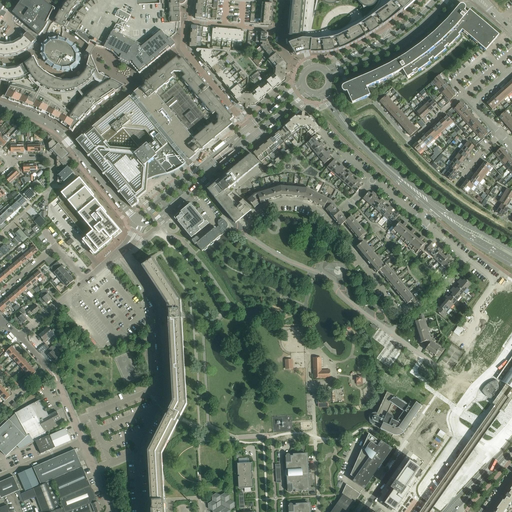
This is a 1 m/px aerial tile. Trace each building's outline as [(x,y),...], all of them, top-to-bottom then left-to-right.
[(43,32),(51,17),(55,9),(42,0),(21,0),(13,13),(39,36),(42,33),(42,32),(43,32)] [(178,28),(180,28),(180,23),(179,1),(179,0),(68,0),(64,4),(54,23),(55,23),(55,24),(58,25),(59,26),(59,25),(60,26),(63,27),(63,28),(66,29),(66,30),(67,30),(71,32),(75,34),(76,35),(88,45),(96,47),(104,49),(109,51),(112,53),(118,58),(120,60),(120,61),(129,66),(130,64),(132,66),(139,75),(148,67),(160,57),(169,50),(171,48),(171,49),(175,45),(170,39),(176,35),(177,28),(178,28)] [(289,45),(296,57),(297,56),(298,56),(300,55),(301,55),(302,54),(303,54),(304,54),(305,54),(306,54),(307,54),(309,54),(315,54),(317,54),(321,54),(324,54),(326,53),(329,53),(332,52),(335,52),(336,51),(339,51),(341,50),(344,49),(347,48),(349,47),(351,46),(357,43),(359,42),(365,38),(368,37),(371,35),(375,32),(380,29),(383,27),(386,25),(392,20),(395,18),(398,15),(403,11),(404,12),(416,0),(291,0),(288,36),(290,36),(289,45)] [(406,54),(403,56),(389,65),(372,73),(344,85),(343,86),(342,87),(342,88),(342,89),(342,90),(342,91),(343,91),(343,92),(344,92),(345,92),(346,92),(347,92),(352,104),(370,96),(366,88),(377,83),(394,75),(402,70),(407,78),(416,72),(430,62),(429,61),(433,58),(434,59),(445,50),(444,48),(448,45),(449,46),(460,36),(458,35),(462,30),(486,51),(499,35),(470,10),(467,13),(464,11),(465,9),(465,8),(465,7),(465,6),(464,5),(463,5),(462,5),(461,5),(460,5),(459,6),(448,19),(449,20),(447,23),(445,21),(435,32),(436,33),(433,35),(432,34),(421,44),(418,46),(406,54)] [(0,56),(5,58),(18,56),(29,50),(37,41),(27,33),(21,40),(13,44),(5,45),(0,44),(0,56)] [(80,65),(80,55),(75,47),(68,41),(59,38),(54,38),(50,39),(42,45),(41,53),(42,59),(47,64),(54,70),(63,74),(73,73),(80,65)] [(257,50),(260,54),(269,46),(267,43),(262,43),(262,45),(257,50)] [(269,46),(260,54),(264,58),(272,50),(269,46)] [(272,50),(264,58),(267,62),(277,54),(277,53),(276,54),(272,50)] [(201,58),(204,61),(213,53),(212,52),(208,51),(206,54),(205,54),(204,53),(204,54),(204,55),(202,57),(201,58)] [(213,53),(204,61),(207,65),(216,57),(213,53)] [(277,54),(267,62),(271,65),(280,58),(277,54)] [(39,68),(34,56),(32,58),(27,62),(25,64),(30,73),(20,79),(10,81),(9,86),(8,93),(1,98),(9,101),(15,103),(23,105),(23,106),(29,108),(29,107),(33,109),(36,111),(42,114),(42,113),(46,115),(49,117),(54,120),(55,120),(58,122),(62,124),(61,124),(66,128),(67,127),(70,130),(73,133),(76,128),(87,116),(88,117),(91,113),(90,113),(92,110),(93,111),(96,108),(95,107),(96,106),(99,104),(99,105),(103,103),(102,102),(105,100),(105,101),(109,98),(108,97),(111,96),(111,97),(115,94),(114,93),(123,87),(105,78),(105,77),(105,76),(104,75),(103,74),(102,74),(101,74),(100,75),(99,74),(92,57),(92,56),(91,56),(91,55),(90,56),(90,57),(87,68),(85,73),(79,79),(72,82),(64,82),(58,80),(49,76),(42,71),(39,68)] [(216,57),(207,65),(210,69),(211,68),(220,61),(219,61),(216,57)] [(138,90),(134,93),(169,135),(176,130),(178,133),(172,138),(188,158),(190,160),(193,163),(193,164),(194,164),(194,165),(194,166),(195,166),(195,167),(196,167),(196,168),(197,168),(197,169),(198,169),(199,170),(200,170),(201,170),(201,171),(202,171),(203,171),(204,171),(205,171),(205,172),(206,172),(206,171),(207,171),(208,171),(209,171),(210,171),(211,171),(211,170),(212,170),(213,170),(213,169),(214,169),(215,168),(216,167),(217,166),(217,165),(218,165),(218,164),(217,163),(215,160),(214,159),(213,159),(212,159),(211,159),(210,159),(210,158),(209,158),(209,157),(202,149),(232,124),(231,122),(230,121),(231,120),(233,119),(182,58),(180,60),(179,61),(178,60),(177,58),(171,63),(168,65),(167,66),(160,72),(159,73),(156,75),(154,77),(151,79),(150,80),(146,83),(145,84),(139,89),(138,90)] [(280,58),(271,65),(274,69),(283,62),(280,58)] [(0,79),(8,81),(10,81),(20,79),(30,73),(25,64),(27,62),(26,61),(16,67),(8,68),(0,66),(0,79)] [(211,68),(214,72),(223,65),(220,61),(211,68)] [(285,66),(286,65),(283,62),(274,69),(275,71),(278,71),(281,69),(286,69),(286,67),(285,66)] [(223,65),(214,72),(218,76),(226,69),(223,65)] [(226,69),(218,76),(221,80),(230,73),(226,69)] [(278,72),(275,72),(274,74),(281,83),(285,80),(284,79),(285,78),(285,76),(281,75),(278,72)] [(230,73),(221,80),(224,84),(233,77),(230,73)] [(274,74),(270,77),(278,86),(281,83),(274,74)] [(439,75),(432,82),(435,86),(442,80),(440,78),(441,77),(439,75)] [(233,77),(224,84),(227,88),(236,80),(233,77)] [(266,80),(265,80),(273,89),(273,90),(278,86),(270,77),(266,80)] [(227,88),(231,92),(240,84),(236,80),(227,88)] [(265,80),(262,83),(269,92),(273,89),(265,80)] [(442,80),(435,86),(439,90),(446,83),(445,81),(444,82),(442,80)] [(262,83),(258,86),(265,95),(269,92),(262,83)] [(446,83),(439,90),(442,94),(449,88),(447,85),(448,84),(446,83)] [(231,92),(230,92),(233,97),(243,89),(239,85),(240,85),(240,84),(231,92)] [(504,88),(502,90),(508,97),(511,93),(505,85),(503,87),(504,88)] [(258,87),(254,90),(262,99),(266,96),(265,95),(258,86),(257,86),(258,87)] [(449,88),(442,94),(445,97),(453,91),(452,89),(451,90),(449,88)] [(243,89),(233,97),(236,101),(246,93),(243,89)] [(254,90),(250,93),(258,102),(262,99),(254,90)] [(499,91),(497,92),(504,100),(508,97),(502,90),(499,92),(499,91)] [(453,91),(445,97),(449,101),(456,95),(454,93),(454,92),(453,91)] [(496,94),(494,96),(500,103),(504,100),(497,92),(496,94)] [(76,141),(132,208),(186,164),(186,163),(187,162),(190,160),(172,138),(178,133),(176,130),(169,135),(134,93),(132,95),(130,96),(76,141)] [(244,100),(247,97),(247,94),(246,93),(236,101),(239,104),(244,104),(244,102),(244,100)] [(251,101),(250,101),(250,102),(250,105),(255,105),(258,102),(250,93),(248,95),(248,98),(251,101)] [(381,103),(383,106),(390,99),(386,95),(384,97),(379,102),(380,104),(381,103)] [(491,98),(489,99),(496,107),(500,103),(494,96),(492,99),(491,98)] [(431,98),(427,102),(434,110),(435,109),(435,108),(437,105),(431,98)] [(390,99),(383,106),(385,108),(384,109),(386,110),(393,103),(390,99)] [(496,107),(489,99),(488,100),(489,101),(486,103),(492,110),(496,107)] [(427,102),(423,105),(429,112),(432,110),(432,111),(434,110),(427,102)] [(393,103),(386,110),(387,112),(388,111),(390,113),(397,107),(393,103)] [(454,109),(457,113),(465,106),(464,104),(463,105),(460,103),(454,109)] [(423,105),(419,109),(426,117),(428,115),(427,114),(429,112),(423,105)] [(465,106),(457,113),(461,117),(467,110),(465,108),(466,107),(465,106)] [(397,107),(390,113),(392,115),(391,116),(392,118),(400,111),(397,107)] [(426,117),(419,109),(415,112),(421,119),(424,117),(425,118),(426,117)] [(467,110),(461,117),(464,120),(472,113),(470,112),(469,113),(467,110)] [(400,111),(392,118),(394,119),(395,118),(397,121),(404,115),(400,111)] [(500,121),(501,122),(509,115),(506,111),(499,117),(501,120),(500,121)] [(298,117),(297,118),(298,120),(299,120),(299,119),(300,119),(300,120),(299,121),(302,124),(302,127),(303,127),(303,124),(306,122),(306,121),(306,120),(307,120),(307,121),(308,121),(310,119),(309,118),(304,117),(305,114),(304,113),(303,113),(302,113),(302,114),(302,117),(298,117)] [(472,113),(464,120),(467,124),(474,118),(472,116),(473,115),(472,113)] [(404,115),(397,121),(399,123),(398,124),(399,125),(407,118),(404,115)] [(445,117),(443,119),(449,126),(451,128),(455,125),(453,123),(446,115),(445,116),(445,117)] [(511,118),(509,115),(501,122),(503,123),(504,123),(506,125),(511,119),(511,118)] [(296,116),(292,119),(300,129),(302,127),(302,124),(299,121),(300,120),(300,119),(299,119),(299,120),(298,120),(297,118),(296,116)] [(303,124),(303,127),(304,129),(314,121),(311,118),(310,119),(308,121),(307,121),(307,120),(306,120),(306,121),(306,122),(303,124)] [(407,118),(399,125),(401,127),(401,126),(403,128),(410,122),(407,118)] [(474,118),(467,124),(471,128),(479,121),(477,120),(476,120),(474,118)] [(292,119),(288,123),(296,132),(300,129),(292,119)] [(440,120),(438,122),(445,130),(449,126),(443,119),(441,121),(440,120)] [(314,121),(304,129),(307,133),(317,125),(314,121)] [(479,121),(471,128),(474,132),(481,126),(479,123),(480,123),(479,121)] [(410,122),(403,128),(406,131),(405,131),(406,133),(414,126),(410,122)] [(438,124),(435,126),(442,133),(445,130),(438,122),(437,123),(438,124)] [(284,126),(285,127),(292,136),(292,135),(296,132),(288,123),(284,126)] [(317,125),(307,133),(308,133),(311,137),(315,134),(320,129),(317,125)] [(414,126),(406,133),(407,134),(408,134),(410,136),(417,130),(414,126)] [(432,127),(431,129),(438,136),(442,133),(435,126),(433,128),(432,127)] [(481,126),(474,132),(478,136),(485,129),(484,127),(483,128),(481,126)] [(285,127),(281,130),(288,139),(292,136),(285,127)] [(430,131),(428,133),(434,140),(438,136),(431,129),(429,130),(430,131)] [(485,129),(478,136),(481,140),(488,133),(486,131),(487,130),(485,129)] [(281,130),(277,133),(284,142),(288,139),(281,130)] [(10,138),(13,140),(17,136),(19,133),(17,131),(10,138)] [(277,133),(273,137),(281,146),(284,142),(277,133)] [(425,134),(423,135),(430,143),(434,140),(428,133),(426,135),(425,134)] [(67,153),(56,141),(50,135),(49,134),(47,136),(50,152),(51,153),(52,153),(53,152),(57,157),(57,158),(57,167),(64,167),(70,161),(70,160),(66,156),(67,154),(67,153)] [(423,138),(420,140),(426,147),(430,143),(423,135),(422,137),(423,138)] [(307,143),(305,145),(308,149),(310,147),(311,147),(317,142),(315,140),(318,138),(316,136),(307,143)] [(4,137),(0,140),(0,143),(0,144),(1,144),(3,146),(9,140),(6,137),(5,138),(4,137)] [(273,137),(269,140),(277,149),(281,146),(273,137)] [(269,140),(265,143),(273,152),(277,149),(269,140)] [(417,141),(416,142),(423,150),(426,147),(420,140),(418,142),(417,141)] [(467,141),(464,145),(472,152),(473,150),(472,150),(474,147),(467,141)] [(317,142),(311,147),(314,151),(323,144),(321,142),(319,144),(317,142)] [(423,150),(416,142),(414,143),(415,144),(412,147),(419,154),(423,150)] [(265,143),(261,146),(269,155),(273,152),(265,143)] [(323,144),(314,151),(317,156),(324,150),(322,148),(324,146),(323,144)] [(464,145),(460,150),(468,155),(470,153),(471,153),(472,152),(464,145)] [(261,146),(258,150),(265,159),(269,155),(261,146)] [(494,154),(498,158),(505,151),(504,150),(503,150),(501,148),(494,154)] [(265,159),(258,150),(253,153),(261,162),(265,159)] [(324,150),(317,156),(321,160),(330,152),(328,150),(326,152),(324,150)] [(460,150),(457,154),(466,160),(467,158),(466,158),(468,155),(460,150)] [(505,151),(498,158),(501,162),(508,156),(506,153),(507,153),(505,151)] [(330,152),(321,160),(324,164),(331,159),(329,156),(331,154),(330,152)] [(251,154),(207,190),(235,224),(252,210),(243,200),(240,203),(229,189),(245,175),(259,164),(251,154)] [(457,154),(454,158),(461,163),(463,161),(464,162),(466,160),(457,154)] [(508,156),(501,162),(504,166),(511,158),(511,157),(510,158),(508,156)] [(454,158),(451,162),(459,168),(461,166),(460,166),(461,163),(454,158)] [(327,168),(331,172),(337,165),(334,163),(336,161),(334,159),(327,168)] [(483,163),(481,166),(489,171),(492,167),(484,161),(482,163),(483,163)] [(448,166),(450,168),(455,171),(457,169),(458,170),(459,168),(451,162),(448,166)] [(337,165),(331,172),(335,175),(343,166),(341,165),(339,167),(337,165)] [(67,166),(65,168),(57,175),(58,184),(64,183),(74,174),(68,167),(67,166)] [(343,166),(335,175),(339,179),(345,172),(343,170),(345,168),(343,166)] [(448,166),(445,170),(447,172),(456,178),(457,176),(456,176),(458,173),(455,171),(450,168),(448,166)] [(479,168),(477,169),(486,176),(489,171),(481,166),(480,168),(479,168)] [(477,171),(475,174),(483,180),(486,176),(477,169),(476,171),(477,171)] [(12,171),(9,174),(15,179),(16,178),(17,179),(20,176),(15,170),(12,172),(12,171)] [(345,172),(339,179),(344,182),(351,173),(349,172),(347,174),(345,172)] [(447,172),(444,176),(451,181),(453,179),(454,180),(456,178),(447,172)] [(351,173),(344,182),(348,186),(353,179),(351,177),(353,175),(351,173)] [(15,179),(9,174),(7,176),(8,176),(5,178),(11,185),(15,181),(14,180),(15,179)] [(472,176),(471,177),(479,184),(483,180),(475,174),(473,176),(472,176)] [(471,180),(469,182),(474,186),(476,188),(479,184),(471,177),(470,179),(471,180)] [(47,206),(46,215),(68,241),(71,239),(74,242),(71,244),(74,248),(83,241),(84,241),(95,255),(112,240),(111,239),(120,232),(114,225),(109,219),(105,215),(107,214),(93,197),(94,196),(82,181),(80,179),(62,194),(47,206)] [(353,179),(348,186),(352,189),(359,180),(357,179),(355,181),(353,179)] [(359,180),(352,189),(356,193),(362,186),(359,184),(361,182),(359,180)] [(464,182),(463,183),(471,190),(473,192),(476,188),(474,186),(469,182),(467,180),(465,183),(464,182)] [(471,190),(463,183),(461,185),(462,186),(460,188),(468,194),(471,190)] [(274,185),(272,186),(276,198),(279,198),(278,197),(282,195),(281,186),(275,188),(274,185)] [(299,185),(298,198),(300,198),(301,197),(304,197),(307,189),(301,188),(302,185),(299,185)] [(271,189),(268,190),(271,199),(274,198),(274,199),(276,198),(272,186),(270,186),(271,189)] [(31,188),(23,195),(29,201),(36,194),(31,188)] [(254,189),(256,194),(258,194),(260,200),(260,202),(263,201),(264,202),(266,202),(262,189),(260,189),(261,192),(258,193),(257,188),(254,189)] [(264,188),(262,189),(266,202),(268,201),(268,200),(271,199),(268,190),(265,191),(264,188)] [(307,189),(304,197),(307,199),(307,200),(309,201),(315,190),(313,188),(312,191),(307,189)] [(511,192),(506,189),(503,193),(511,198),(511,196),(511,192)] [(254,195),(249,190),(248,191),(252,197),(250,198),(248,196),(246,198),(254,208),(256,206),(255,205),(258,203),(257,202),(252,197),(254,195)] [(315,190),(309,201),(311,202),(311,201),(314,203),(318,195),(316,193),(317,191),(315,190)] [(369,192),(363,199),(367,202),(375,194),(373,192),(371,194),(369,192)] [(318,195),(314,203),(317,204),(316,205),(318,206),(325,195),(323,193),(321,196),(318,195)] [(503,193),(501,198),(509,203),(510,201),(509,201),(511,198),(503,193)] [(14,200),(17,203),(21,207),(26,202),(20,194),(14,200)] [(375,194),(367,202),(371,206),(377,199),(375,198),(377,195),(375,194)] [(325,195),(318,206),(320,208),(321,206),(324,208),(325,206),(328,200),(330,201),(332,196),(330,195),(328,200),(325,198),(327,196),(325,195)] [(498,202),(500,204),(506,207),(506,206),(507,204),(508,205),(509,203),(501,198),(498,202)] [(333,204),(328,208),(327,209),(330,213),(337,208),(333,204),(337,201),(335,199),(331,202),(333,204)] [(377,199),(371,206),(376,209),(383,201),(381,199),(379,201),(377,199)] [(383,201),(376,209),(380,213),(385,206),(383,205),(385,202),(383,201)] [(17,203),(11,208),(15,212),(21,207),(17,203)] [(500,204),(498,208),(507,213),(508,211),(507,211),(509,208),(506,206),(506,207),(500,204)] [(175,217),(175,218),(174,218),(174,219),(175,220),(176,220),(177,220),(178,221),(178,222),(191,238),(192,238),(194,236),(209,224),(207,221),(206,221),(205,222),(191,206),(190,205),(189,205),(175,217)] [(385,206),(380,213),(384,216),(391,208),(389,206),(387,208),(385,206)] [(3,210),(6,213),(10,217),(15,212),(11,208),(9,210),(6,207),(3,210)] [(337,208),(330,213),(333,217),(337,221),(343,216),(339,212),(337,208)] [(391,208),(384,216),(388,220),(393,213),(391,211),(393,209),(391,208)] [(498,208),(495,212),(503,217),(505,214),(506,215),(507,213),(498,208)] [(3,210),(0,212),(0,217),(0,218),(4,222),(10,217),(6,213),(3,210)] [(388,220),(392,223),(396,218),(397,218),(400,215),(398,213),(396,215),(393,213),(388,220)] [(343,216),(337,221),(341,226),(345,222),(347,224),(346,225),(348,227),(355,221),(351,217),(347,220),(343,216)] [(41,217),(35,222),(40,228),(46,223),(41,217)] [(392,223),(391,225),(395,228),(395,229),(399,223),(399,224),(401,222),(397,218),(396,218),(392,223)] [(219,226),(221,228),(221,229),(222,229),(222,230),(223,230),(224,230),(225,230),(226,230),(226,229),(227,229),(227,228),(228,227),(228,226),(228,225),(228,224),(227,224),(227,223),(225,221),(224,220),(223,220),(222,220),(221,220),(220,220),(219,221),(218,222),(218,223),(218,224),(218,225),(219,226)] [(355,221),(348,227),(349,229),(350,228),(352,230),(358,225),(355,221)] [(393,236),(395,237),(403,227),(402,226),(399,224),(399,223),(395,229),(395,228),(392,232),(394,234),(393,236)] [(37,225),(32,229),(36,234),(41,230),(37,225)] [(358,225),(352,230),(354,232),(353,233),(355,235),(362,229),(358,225)] [(219,226),(215,229),(221,236),(225,233),(228,230),(227,229),(226,229),(226,230),(225,230),(224,230),(223,230),(222,230),(222,229),(221,229),(221,228),(219,226)] [(192,238),(193,240),(192,241),(192,242),(195,245),(196,244),(202,252),(221,236),(215,229),(214,227),(199,240),(198,237),(197,237),(196,238),(194,236),(192,238)] [(403,227),(395,237),(396,239),(398,237),(400,239),(407,230),(404,228),(403,227)] [(362,229),(355,235),(356,237),(357,236),(359,238),(358,239),(358,240),(360,237),(360,238),(362,237),(361,236),(366,233),(366,232),(365,233),(362,229)] [(16,234),(22,241),(26,237),(20,230),(16,234)] [(407,230),(400,239),(402,241),(401,243),(403,244),(412,234),(410,233),(407,230)] [(412,234),(403,244),(405,246),(406,244),(408,246),(416,237),(413,235),(412,234)] [(17,237),(13,241),(17,245),(21,241),(17,237)] [(354,246),(356,248),(364,241),(360,238),(360,237),(358,240),(360,242),(354,246)] [(416,237),(408,246),(411,248),(409,250),(411,251),(420,241),(419,240),(416,237)] [(366,239),(364,241),(356,248),(357,250),(358,249),(360,251),(367,246),(365,243),(368,241),(366,239)] [(10,241),(6,245),(11,251),(15,246),(10,241)] [(420,241),(411,251),(413,253),(414,251),(417,253),(420,250),(420,249),(424,244),(421,242),(420,241)] [(420,249),(420,250),(424,253),(425,251),(429,246),(425,242),(424,244),(420,249)] [(425,251),(429,255),(435,248),(432,246),(434,244),(432,242),(429,246),(425,251)] [(32,248),(29,251),(33,255),(38,251),(33,244),(31,246),(32,248)] [(9,251),(4,245),(0,249),(5,255),(9,251)] [(367,246),(360,251),(362,254),(361,255),(363,256),(373,248),(372,246),(369,248),(367,246)] [(373,248),(363,256),(364,258),(365,257),(367,260),(374,254),(372,252),(375,250),(373,248)] [(435,248),(429,255),(433,258),(441,249),(439,248),(437,250),(435,248)] [(441,249),(433,258),(437,262),(443,255),(441,253),(443,251),(441,249)] [(29,251),(24,255),(28,260),(33,255),(29,251)] [(374,254),(367,260),(369,262),(368,263),(370,265),(380,256),(379,254),(376,256),(374,254)] [(24,255),(19,260),(22,264),(28,260),(24,255)] [(443,255),(437,262),(442,265),(449,256),(447,255),(445,257),(443,255)] [(380,256),(370,265),(371,266),(372,266),(374,268),(381,262),(379,260),(382,258),(380,256)] [(449,256),(442,265),(446,269),(451,262),(449,260),(451,258),(449,256)] [(154,259),(142,267),(143,266),(169,305),(174,402),(149,451),(152,511),(163,511),(160,454),(185,404),(179,301),(152,260),(154,259)] [(19,260),(14,264),(17,269),(22,264),(19,260)] [(381,262),(374,268),(376,270),(375,271),(377,273),(379,271),(387,264),(385,263),(383,265),(381,262)] [(14,264),(8,269),(12,273),(17,269),(14,264)] [(379,271),(380,273),(381,272),(383,275),(390,269),(388,267),(389,266),(388,264),(387,264),(379,271)] [(57,271),(54,273),(58,278),(66,271),(63,268),(65,267),(63,265),(62,267),(62,266),(59,269),(57,271)] [(8,269),(3,273),(7,278),(12,273),(8,269)] [(390,269),(383,275),(385,277),(384,278),(386,280),(395,272),(393,270),(392,272),(390,269)] [(66,271),(58,278),(62,282),(70,276),(67,273),(69,272),(67,270),(66,271)] [(39,271),(34,276),(38,280),(41,277),(43,280),(45,278),(43,276),(39,271)] [(395,272),(386,280),(387,281),(388,281),(390,283),(397,278),(395,275),(396,274),(395,272)] [(70,276),(62,282),(66,287),(74,281),(71,278),(73,276),(71,275),(70,276)] [(34,276),(29,280),(32,285),(38,280),(34,276)] [(397,278),(390,283),(392,285),(391,286),(393,288),(402,280),(400,279),(398,280),(397,278)] [(460,279),(459,281),(467,289),(471,284),(465,279),(463,281),(460,279)] [(29,280),(24,285),(27,289),(32,285),(29,280)] [(402,280),(393,288),(394,290),(395,289),(397,291),(403,286),(401,284),(403,282),(402,280)] [(459,285),(457,287),(464,293),(467,289),(459,281),(457,283),(459,285)] [(24,285),(18,289),(22,293),(27,289),(24,285)] [(403,286),(397,291),(399,294),(398,294),(400,296),(409,289),(407,287),(405,288),(403,286)] [(453,287),(452,289),(460,297),(464,293),(457,287),(456,289),(453,287)] [(18,289),(13,294),(17,298),(22,293),(18,289)] [(43,298),(41,297),(39,299),(43,304),(45,302),(47,304),(52,299),(49,296),(50,296),(45,289),(41,292),(45,296),(43,298)] [(409,289),(400,296),(401,298),(402,297),(404,300),(410,294),(408,292),(410,291),(409,289)] [(452,293),(450,295),(457,301),(460,297),(452,289),(450,291),(452,293)] [(13,294),(8,298),(12,302),(17,298),(13,294)] [(410,294),(404,300),(406,302),(405,303),(407,305),(409,303),(414,299),(416,297),(414,295),(412,297),(410,294)] [(446,296),(445,297),(453,305),(457,301),(450,295),(449,297),(446,296)] [(445,301),(443,304),(450,309),(453,305),(445,297),(443,299),(445,301)] [(8,298),(3,303),(6,307),(12,302),(8,298)] [(439,304),(438,306),(447,313),(450,309),(443,304),(442,306),(439,304)] [(30,309),(27,312),(29,314),(32,311),(34,314),(40,310),(36,305),(30,310),(30,309)] [(447,313),(438,306),(436,308),(438,310),(436,312),(443,318),(447,313)] [(16,318),(14,319),(16,322),(18,321),(18,320),(19,319),(23,324),(27,320),(23,314),(18,318),(19,318),(17,319),(16,318)] [(416,324),(417,327),(425,325),(424,322),(427,321),(427,318),(424,319),(422,315),(419,316),(420,317),(415,319),(416,322),(414,322),(414,325),(416,324)] [(425,325),(417,327),(418,330),(416,331),(417,333),(430,329),(429,327),(426,328),(425,325)] [(48,328),(44,332),(50,339),(56,334),(54,332),(53,333),(52,332),(53,331),(52,330),(51,331),(48,328)] [(430,329),(417,333),(418,335),(419,335),(420,338),(428,335),(428,332),(431,331),(430,329)] [(44,332),(39,335),(41,337),(40,338),(41,340),(42,339),(44,341),(43,342),(45,344),(50,339),(44,332)] [(428,335),(420,338),(421,341),(420,341),(420,343),(423,343),(423,342),(430,340),(429,338),(428,335)] [(427,348),(425,350),(427,351),(428,350),(431,352),(436,345),(433,343),(431,342),(427,348)] [(436,345),(431,352),(433,354),(432,355),(434,357),(436,355),(438,356),(441,353),(442,353),(444,351),(440,348),(442,346),(440,344),(438,347),(436,345)] [(56,349),(53,346),(48,350),(51,353),(48,355),(53,361),(57,356),(53,352),(56,349)] [(6,352),(10,356),(16,351),(12,347),(6,352)] [(16,351),(10,356),(14,361),(20,355),(16,351)] [(20,355),(14,361),(18,365),(24,359),(20,355)] [(313,358),(314,379),(330,378),(330,371),(321,371),(321,358),(313,358)] [(24,359),(18,365),(22,369),(28,364),(24,359)] [(511,360),(498,380),(511,389),(511,360)] [(28,364),(22,369),(26,373),(32,368),(28,364)] [(32,368),(26,373),(30,378),(36,372),(32,368)] [(486,396),(487,397),(489,398),(490,397),(496,389),(493,387),(496,383),(497,381),(497,380),(496,380),(494,381),(493,381),(492,382),(491,382),(490,383),(489,383),(487,384),(487,385),(486,386),(485,387),(484,388),(483,389),(483,390),(482,391),(482,392),(483,393),(484,394),(485,395),(485,396),(486,396)] [(490,397),(489,398),(490,399),(491,399),(492,400),(493,400),(494,400),(495,399),(496,398),(497,397),(497,396),(498,396),(498,395),(498,394),(498,393),(498,392),(499,391),(499,389),(499,388),(499,387),(499,386),(498,385),(497,382),(497,381),(496,383),(493,387),(496,389),(490,397)] [(6,392),(2,396),(6,401),(10,396),(6,392)] [(372,423),(372,424),(372,425),(400,445),(404,439),(399,435),(400,435),(401,435),(401,434),(402,434),(403,433),(403,434),(403,433),(404,432),(405,431),(405,430),(406,429),(407,428),(407,427),(408,426),(409,425),(409,424),(410,423),(411,422),(411,421),(412,421),(412,420),(413,420),(414,419),(415,419),(416,419),(416,418),(417,416),(415,415),(416,414),(417,414),(417,413),(418,412),(419,411),(419,410),(420,409),(421,408),(421,407),(422,406),(422,405),(422,404),(421,404),(419,405),(416,403),(415,405),(410,402),(408,404),(406,403),(403,401),(400,399),(397,397),(394,395),(390,394),(387,392),(382,404),(377,413),(375,413),(374,413),(372,414),(371,414),(370,416),(369,417),(369,418),(369,420),(370,421),(371,422),(371,423),(372,423)] [(328,398),(318,399),(319,407),(328,406),(328,402),(328,398)] [(0,450),(6,457),(17,446),(20,450),(34,442),(30,434),(34,442),(47,435),(45,432),(57,426),(55,422),(61,419),(56,411),(48,416),(46,411),(40,400),(27,407),(26,406),(25,407),(25,408),(16,413),(15,413),(15,414),(9,420),(7,418),(0,424),(0,450)] [(50,436),(55,448),(71,441),(66,429),(50,436)] [(369,434),(355,465),(350,475),(355,478),(353,481),(364,489),(385,460),(384,459),(391,449),(369,434)] [(41,454),(49,451),(55,448),(49,435),(35,441),(41,454)] [(75,450),(33,468),(41,485),(82,467),(75,450)] [(305,455),(305,454),(293,454),(293,456),(290,456),(291,462),(286,462),(287,485),(292,484),(292,490),(295,490),(295,492),(307,491),(307,490),(310,489),(309,474),(311,473),(311,471),(309,471),(308,455),(305,455)] [(391,488),(381,501),(389,507),(388,509),(391,511),(393,509),(395,511),(417,479),(414,477),(420,468),(419,467),(416,466),(413,464),(415,462),(411,459),(409,461),(407,460),(397,474),(398,474),(397,476),(396,475),(388,486),(391,488)] [(239,466),(237,466),(238,475),(239,475),(239,477),(238,477),(239,486),(240,486),(240,488),(240,489),(252,488),(252,485),(253,485),(253,479),(252,479),(252,477),(253,477),(253,476),(253,475),(253,474),(252,474),(252,472),(252,465),(251,465),(250,463),(251,463),(239,464),(239,466)] [(18,474),(18,475),(25,491),(39,485),(32,468),(18,474)] [(60,498),(90,485),(83,468),(53,481),(60,498)] [(14,476),(0,482),(0,495),(1,498),(20,490),(14,476)] [(33,489),(21,494),(24,502),(36,497),(41,511),(90,511),(89,508),(88,505),(92,504),(92,503),(91,502),(97,500),(90,485),(60,499),(63,507),(62,507),(52,481),(33,489)] [(347,485),(335,511),(349,511),(361,495),(347,485)] [(511,486),(493,511),(506,511),(511,506),(511,507),(511,486)] [(230,511),(230,510),(234,508),(234,502),(230,500),(229,495),(225,493),(221,495),(216,493),(212,496),(212,501),(208,504),(208,509),(213,511),(212,511),(230,511)] [(98,502),(92,504),(93,506),(94,511),(97,511),(101,511),(98,502)] [(310,511),(310,505),(308,505),(308,503),(296,504),(296,505),(293,506),(293,511),(289,511),(288,511),(310,511)]
